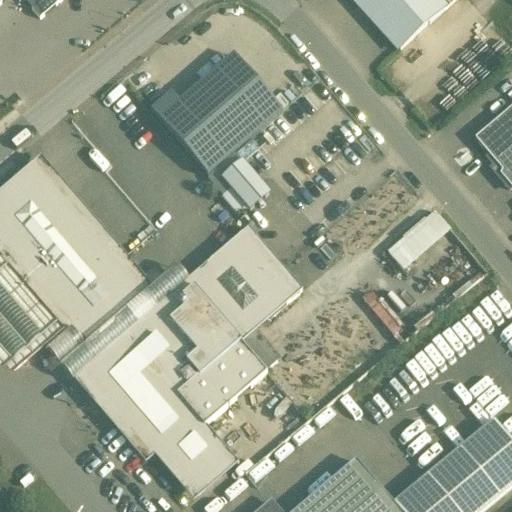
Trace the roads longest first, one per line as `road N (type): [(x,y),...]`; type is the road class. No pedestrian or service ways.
road 1 (residential): [(275,0),(511,268)]
road 2 (residential): [(181,0),(0,150)]
